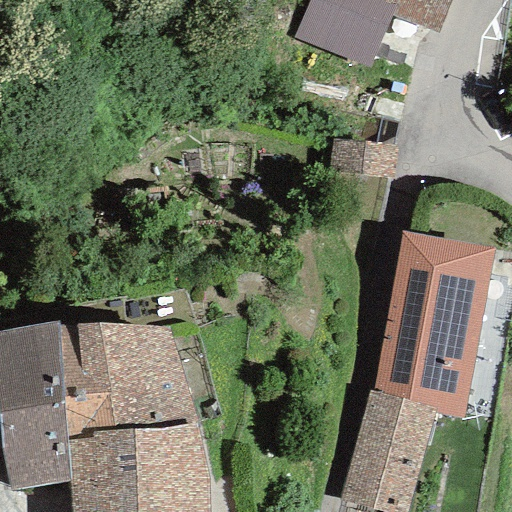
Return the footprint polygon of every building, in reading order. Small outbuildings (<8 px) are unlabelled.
[(307,0),(292,38),(370,69),(391,17),(396,6),(381,0),(307,0)] [(439,34),(451,0),(381,0),(396,6),(391,17),(439,34)] [(492,249),(401,231),(372,393),(435,409),(432,414),(463,419),(492,249)] [(56,321),(0,331),(0,424),(2,448),(7,492),(69,482),(66,442),(57,325),(56,321)] [(96,323),(57,325),(66,442),(91,439),(91,434),(197,426),(168,327),(96,323)] [(405,511),(432,414),(435,409),(372,393),(367,391),(340,500),(384,511),(405,511)] [(210,511),(210,479),(197,426),(91,434),(91,439),(66,442),(69,482),(70,511),(210,511)]
